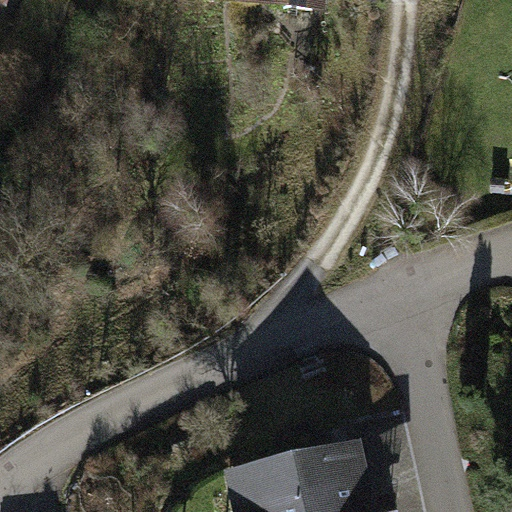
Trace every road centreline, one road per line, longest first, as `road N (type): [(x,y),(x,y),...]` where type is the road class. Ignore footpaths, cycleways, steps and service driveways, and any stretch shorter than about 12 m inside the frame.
road 1 (residential): [(390,290),(287,324),(0,464)]
road 2 (residential): [(390,290),(443,511)]
road 3 (residential): [(511,249),(390,290)]
